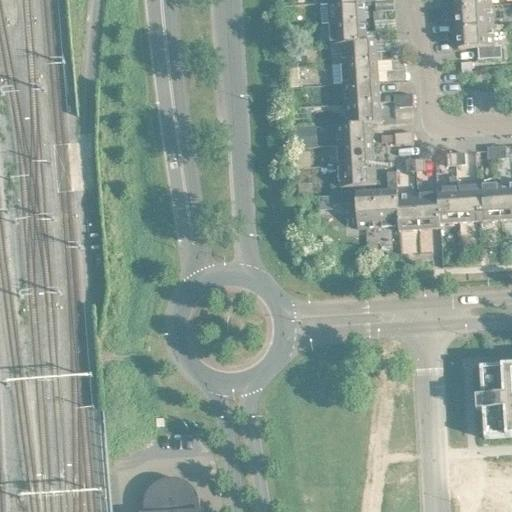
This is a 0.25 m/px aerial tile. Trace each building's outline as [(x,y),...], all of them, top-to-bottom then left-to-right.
[(325,23),(333,23),(368,21),(367,0),(331,3),(323,3),(325,23)] [(459,6),(460,26),(495,24),(494,4),(459,6)] [(444,7),(444,19),(455,19),(454,6),(444,7)] [(376,10),(376,20),(389,19),(388,10),(376,10)] [(334,44),(344,43),(369,41),(369,40),(368,21),(333,23),(334,44)] [(495,24),(460,26),(461,48),(480,46),(481,58),(504,57),(504,44),(496,45),(495,24)] [(379,39),(379,40),(390,39),(390,30),(377,30),(378,39),(379,39)] [(344,43),(345,63),(380,60),(379,40),(379,39),(378,39),(369,40),(369,41),(344,43)] [(291,51),(289,51),(290,65),(292,65),(301,65),(300,50),(291,51)] [(393,50),(393,60),(406,59),(405,50),(393,50)] [(406,59),(393,60),(394,69),(406,68),(406,59)] [(345,63),(346,83),(381,81),(380,60),(345,63)] [(474,60),(464,61),(465,71),(465,72),(475,72),(475,71),(474,60)] [(292,65),(290,65),(291,86),(294,86),(302,86),(301,65),(292,65)] [(346,83),(347,104),(383,101),(381,81),(346,83)] [(406,106),(406,93),(397,94),(397,106),(406,106)] [(415,93),(406,93),(406,106),(416,105),(415,93)] [(347,104),(348,123),(349,124),(374,122),(375,123),(384,122),(383,101),(347,104)] [(339,124),(340,145),(376,142),(375,123),(374,122),(349,124),(348,123),(339,124)] [(319,126),(297,127),(298,147),(320,145),(319,126)] [(416,131),(407,132),(407,144),(417,143),(416,131)] [(407,144),(407,132),(397,132),(398,144),(407,144)] [(340,145),(341,165),(377,163),(376,142),(340,145)] [(508,145),(499,146),(500,158),(509,157),(508,145)] [(500,158),(499,146),(490,146),(491,158),(500,158)] [(460,164),(459,152),(450,153),(450,165),(460,164)] [(468,152),(459,152),(460,164),(468,164),(468,152)] [(419,170),(418,158),(409,159),(410,170),(419,170)] [(427,158),(418,158),(419,170),(428,169),(427,158)] [(377,163),(341,165),(343,186),(379,184),(377,163)] [(390,171),(390,183),(400,183),(399,171),(390,171)] [(511,182),(501,183),(504,219),(511,218),(511,182)] [(501,183),(481,184),(483,220),(504,219),(501,183)] [(481,184),(461,186),(463,221),(483,220),(481,184)] [(440,187),(440,192),(441,192),(442,223),(443,223),(463,221),(461,186),(440,187)] [(353,190),(344,191),(344,203),(353,202),(353,190)] [(382,226),(401,225),(402,225),(400,195),(401,195),(400,190),(380,191),(382,226)] [(344,203),(344,191),(334,191),(335,203),(344,203)] [(361,228),(382,226),(380,191),(359,192),(361,228)] [(441,192),(440,192),(420,193),(423,229),(443,227),(443,223),(442,223),(441,192)] [(402,225),(401,225),(402,230),(423,229),(420,193),(401,195),(400,195),(402,225)] [(511,363),(483,366),(487,437),(511,435),(511,363)] [(202,511),(202,501),(202,499),(201,497),(200,495),(199,492),(198,490),(196,487),(194,485),(193,484),(191,482),(189,481),(187,480),(185,479),(182,478),(178,477),(174,477),(174,478),(172,478),(172,477),(169,477),(168,478),(163,479),(161,480),(160,481),(158,482),(156,484),(154,485),(152,487),(151,490),(150,492),(149,494),(147,497),(147,500),(147,502),(146,504),(146,507),(146,511),(202,511)]
